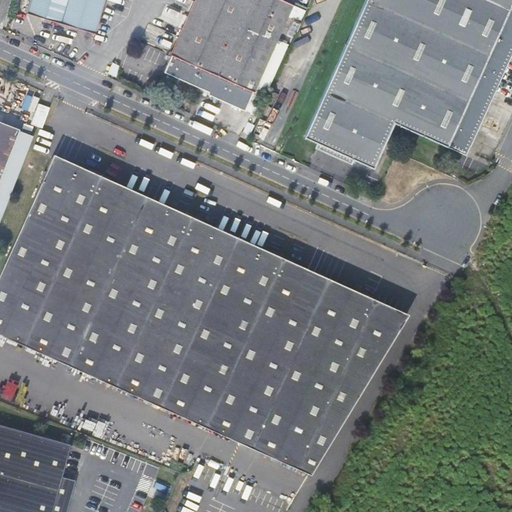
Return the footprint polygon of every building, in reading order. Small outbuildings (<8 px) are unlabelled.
[(93,35),(103,0),(29,0),(26,14),(93,35)] [(203,94),(241,111),(249,92),(251,92),(290,4),(280,0),(192,0),(160,72),(204,92),(203,94)] [(249,92),(241,111),(254,117),(307,0),(280,0),(290,4),(251,92),(249,92)] [(459,155),(511,35),(511,0),(365,0),(303,139),(372,171),(393,125),(459,155)] [(40,128),(48,108),(37,104),(30,124),(40,128)] [(0,174),(17,131),(0,124),(0,174)] [(237,136),(246,141),(248,136),(239,131),(237,136)] [(342,292),(267,258),(251,250),(176,216),(159,209),(84,174),(68,167),(50,159),(0,273),(0,337),(71,370),(307,478),(383,311),(349,295),(342,292)] [(68,167),(84,174),(85,171),(69,164),(68,167)] [(159,209),(176,216),(177,213),(161,205),(159,209)] [(251,250),(267,258),(268,254),(253,247),(251,250)] [(66,380),(71,370),(0,337),(0,364),(6,352),(66,380)] [(0,422),(0,511),(50,511),(70,442),(0,422)]
